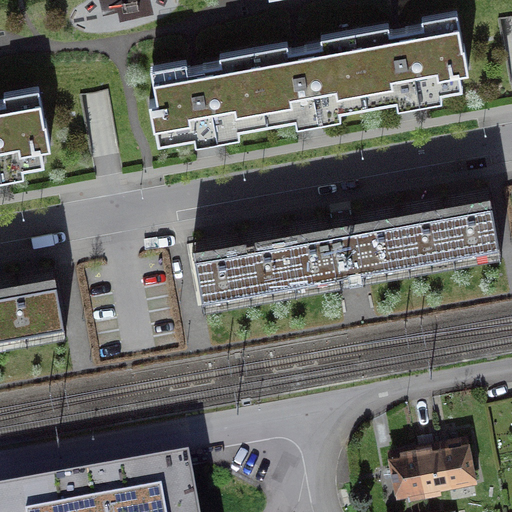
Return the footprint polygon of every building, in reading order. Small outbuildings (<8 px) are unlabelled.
[(151,67),(156,95),(147,97),(153,128),(155,140),(194,133),(195,141),(210,138),(239,133),(237,126),(296,115),(297,123),(315,120),(341,115),(339,108),(397,97),(398,105),(418,102),(444,97),(442,89),(464,85),(461,69),(472,67),(461,9),(423,16),(424,23),(392,28),(391,22),(321,35),(322,42),(290,47),(289,41),(218,54),(219,61),(188,66),(187,60),(151,67)] [(42,100),(0,107),(0,183),(2,183),(55,173),(42,100)] [(502,246),(493,194),(342,222),(190,249),(200,300),(502,246)] [(60,271),(0,281),(0,335),(69,323),(60,271)] [(441,442),(416,447),(425,494),(440,491),(439,485),(473,478),(466,437),(441,442)] [(410,497),(425,494),(416,447),(404,449),(391,451),(399,492),(409,491),(410,497)] [(0,496),(0,511),(197,511),(189,463),(0,496)]
